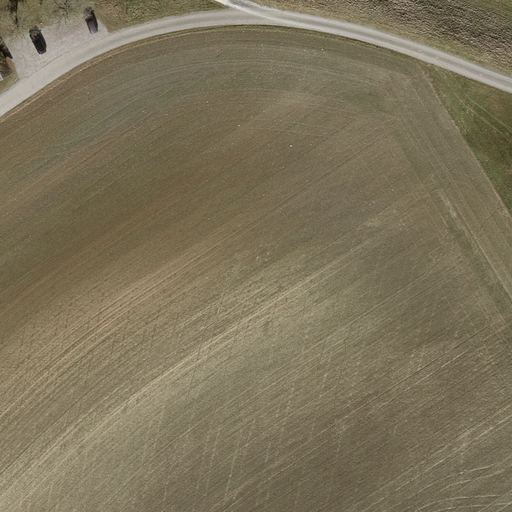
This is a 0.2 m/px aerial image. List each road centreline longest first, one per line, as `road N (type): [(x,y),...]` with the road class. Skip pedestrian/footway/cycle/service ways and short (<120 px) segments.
road 1 (track): [(260,9),(187,14),(112,33),(0,104)]
road 2 (track): [(511,78),(360,26),(260,9)]
